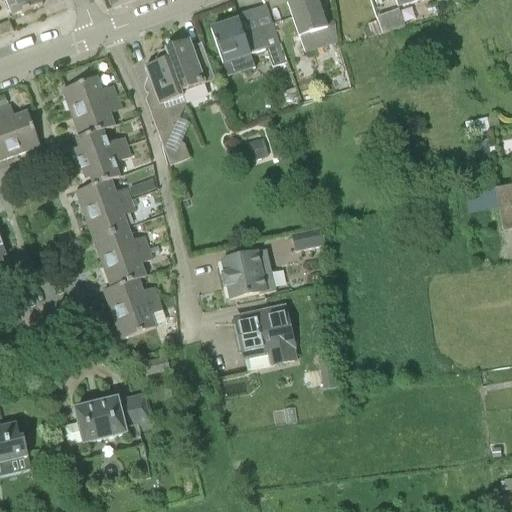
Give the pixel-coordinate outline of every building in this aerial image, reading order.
[(42,7),(39,0),(4,0),(12,19),(42,7)] [(139,0),(108,0),(112,10),(139,0)] [(299,0),(290,0),(286,1),(298,41),(326,31),(320,14),(325,13),(323,7),(318,8),(314,0),(301,0),(300,0),(299,0)] [(421,0),(394,0),(398,8),(421,0)] [(404,26),(399,12),(376,19),(381,34),(404,26)] [(238,23),(210,32),(226,79),(254,69),(249,55),(265,50),(272,69),(284,65),(266,13),(265,13),(270,27),(242,36),(238,23)] [(0,25),(0,38),(13,33),(9,22),(0,25)] [(215,81),(201,45),(190,49),(174,44),(172,49),(163,52),(184,108),(185,105),(181,95),(206,85),(215,81)] [(184,108),(163,52),(159,53),(144,86),(150,89),(145,101),(169,167),(189,160),(184,145),(183,140),(189,125),(179,120),(184,108)] [(62,92),(71,117),(117,100),(112,88),(101,92),(96,79),(62,92)] [(75,141),(76,142),(102,132),(102,133),(114,129),(109,115),(121,111),(117,100),(71,117),(79,140),(75,141)] [(0,111),(0,115),(15,158),(40,149),(27,114),(14,119),(10,107),(0,111)] [(0,162),(15,158),(0,115),(0,162)] [(487,121),(465,125),(467,136),(489,132),(487,121)] [(80,167),(127,150),(124,140),(107,146),(102,133),(102,132),(76,142),(79,150),(74,152),(80,167)] [(259,141),(240,148),(246,165),(265,158),(259,141)] [(75,194),(76,196),(111,183),(119,180),(114,165),(123,162),(124,166),(132,163),(131,160),(127,150),(80,167),(85,182),(90,181),(92,188),(75,194)] [(140,186),(143,195),(155,191),(152,182),(140,186)] [(85,219),(131,202),(126,190),(115,194),(111,183),(76,196),(85,219)] [(511,187),(471,195),(474,210),(484,208),(485,211),(498,209),(503,234),(511,232),(511,187)] [(176,195),(178,204),(190,200),(187,191),(176,195)] [(85,219),(93,243),(128,230),(123,218),(135,213),(131,202),(85,219)] [(291,236),(295,254),(325,247),(322,229),(291,236)] [(133,243),(128,230),(93,243),(102,267),(148,250),(144,239),(133,243)] [(103,293),(146,278),(141,266),(152,261),(148,250),(102,267),(110,290),(103,293)] [(222,262),(225,276),(223,276),(225,288),(228,287),(231,301),(259,294),(259,296),(276,292),(272,273),(262,275),(257,254),(222,262)] [(103,293),(112,317),(158,301),(154,289),(143,293),(139,282),(146,279),(146,278),(103,293)] [(158,301),(112,317),(121,342),(155,329),(151,317),(162,313),(158,301)] [(244,359),(246,359),(271,353),(274,366),(295,361),(292,348),(295,348),(286,310),(235,322),(244,359)] [(110,351),(114,362),(124,359),(120,347),(110,351)] [(167,359),(137,363),(139,377),(169,372),(167,359)] [(320,366),(324,398),(327,418),(345,416),(341,389),(338,389),(334,364),(320,366)] [(117,402),(74,412),(78,426),(64,430),(68,448),(82,444),(83,447),(126,436),(124,429),(149,423),(143,397),(118,404),(117,402)] [(0,465),(28,459),(24,441),(20,442),(17,426),(1,430),(0,427),(0,465)] [(492,459),(501,459),(500,449),(491,450),(492,459)] [(511,491),(511,483),(501,484),(502,493),(511,491)]
